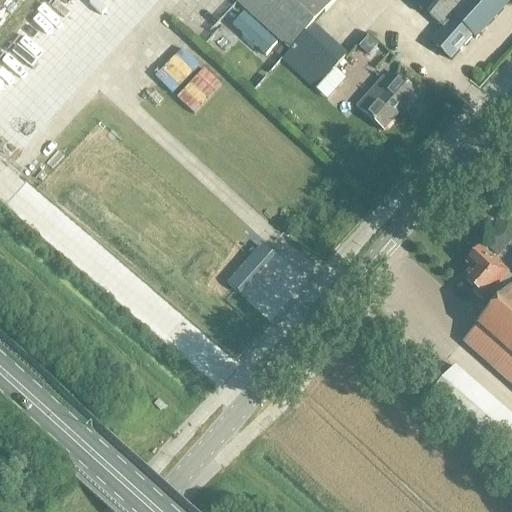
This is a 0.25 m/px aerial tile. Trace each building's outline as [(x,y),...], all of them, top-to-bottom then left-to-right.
[(233,0),(255,20),(290,51),(282,60),(316,90),(346,56),(312,26),(335,0),(233,0)] [(475,39),(511,0),(410,0),(441,28),(429,41),(451,60),(472,37),(475,39)] [(360,47),(370,55),(379,45),(369,36),(360,47)] [(190,41),(163,69),(180,85),(207,57),(190,41)] [(208,96),(227,74),(211,61),(192,83),(208,96)] [(409,108),(419,96),(397,77),(388,86),(382,80),(356,109),(383,132),(406,106),(409,108)] [(237,294),(272,254),(262,246),(227,285),(237,294)] [(511,277),(509,274),(481,249),(467,264),(473,270),(464,279),(490,303),(494,298),(500,303),(464,344),(511,386),(511,277)] [(489,453),(511,427),(511,419),(456,369),(429,399),(489,453)]
